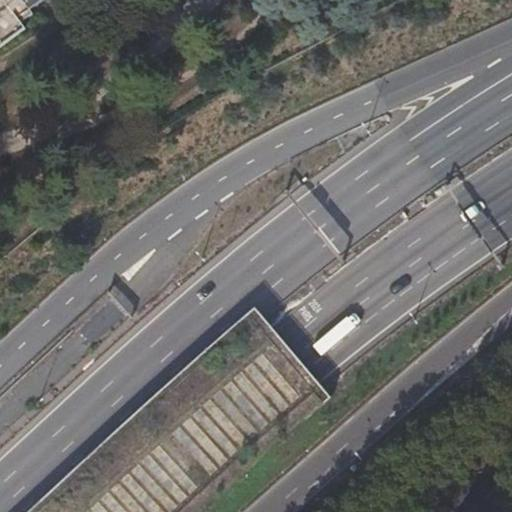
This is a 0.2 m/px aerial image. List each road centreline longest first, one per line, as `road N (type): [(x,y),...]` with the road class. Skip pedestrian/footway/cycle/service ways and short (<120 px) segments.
road 1 (trunk): [(511,83),(399,154),(281,244),(0,492)]
road 2 (trunk): [(511,46),(366,103),(247,163),(140,237),(0,365)]
road 3 (trunk): [(124,511),(348,309),(511,188)]
road 4 (trunk): [(268,511),(511,297)]
